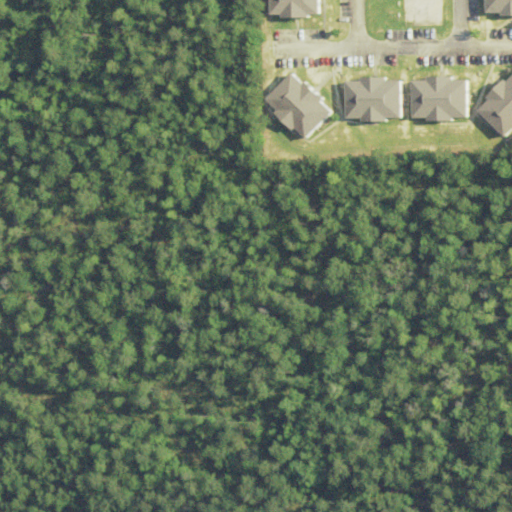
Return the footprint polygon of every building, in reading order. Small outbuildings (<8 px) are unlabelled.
[(310,0),(261,0),(262,19),(311,19),(310,0)] [(511,0),(477,0),(477,16),(511,16),(511,0)] [(469,112),(499,141),(511,127),(511,74),(509,71),(469,112)] [(296,143),(326,115),(287,74),(257,102),(296,143)] [(394,80),(339,81),(339,123),(395,122),(394,80)] [(464,80),(405,80),(405,122),(464,122),(464,80)]
